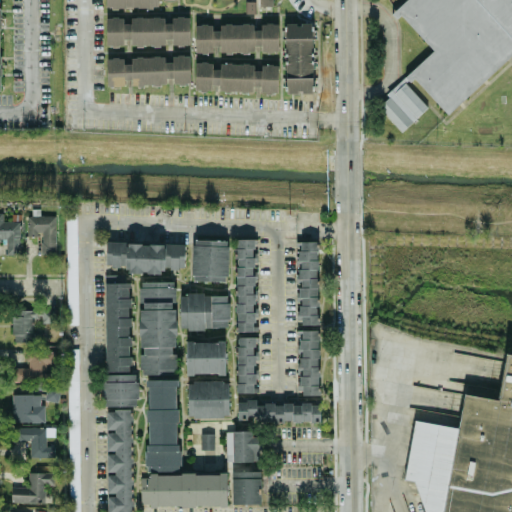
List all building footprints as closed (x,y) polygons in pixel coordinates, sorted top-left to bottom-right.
[(511,0),(511,52),(472,89),(446,113),(409,73),(435,49),(396,7),(403,0),(511,0)] [(106,45),(189,45),(189,16),(172,16),(172,23),(164,23),(164,16),(131,16),(131,23),(123,23),(123,17),(106,17),(106,45)] [(194,52),(278,52),(278,23),(220,23),(220,30),(212,30),(212,24),(194,24),(194,52)] [(285,93),(312,92),(312,23),(285,23),(285,93)] [(189,55),(172,55),(172,62),(164,62),(164,56),(106,57),(106,85),(163,85),(163,77),(173,77),(173,83),(190,83),(189,55)] [(194,90),(277,92),(278,64),(261,64),(261,70),(253,70),(253,63),(220,62),(220,69),(212,69),(212,62),(195,61),(194,90)] [(20,220),(3,221),(2,212),(0,211),(0,239),(5,240),(5,255),(21,254),(20,220)] [(55,215),(27,215),(27,236),(40,236),(41,254),(62,253),(61,234),(56,234),(55,215)] [(254,238),(234,238),(235,330),(254,330),(254,238)] [(227,281),(228,239),(192,239),(191,280),(227,281)] [(297,324),(318,324),(317,240),(296,241),(296,263),(297,324)] [(184,244),(106,242),(105,265),(125,266),(125,272),(166,273),(166,268),(184,268),(184,244)] [(175,286),(156,286),(156,281),(139,281),(139,354),(140,354),(140,374),(175,374),(175,286)] [(104,282),(105,405),(137,405),(137,373),(130,373),(129,282),(104,282)] [(228,293),(179,294),(180,328),(229,327),(228,293)] [(59,322),(59,310),(12,309),(12,341),(45,341),(45,327),(38,327),(38,322),(59,322)] [(297,395),(319,394),(318,329),(296,330),(297,395)] [(254,336),(236,336),(237,392),(255,392),(254,336)] [(186,373),(224,373),(224,340),(185,340),(186,373)] [(79,511),(78,364),(78,348),(68,348),(68,511),(79,511)] [(13,380),(54,378),(52,349),(25,350),(26,359),(12,360),(13,380)] [(511,511),(511,356),(505,355),(498,399),(463,393),(458,427),(413,420),(404,479),(422,482),(417,511),(511,511)] [(148,505),(260,505),(260,471),(178,472),(177,378),(147,379),(148,505)] [(187,381),(187,416),(228,416),(228,380),(187,381)] [(45,399),(57,402),(60,388),(47,386),(45,399)] [(44,421),(45,405),(39,405),(39,393),(12,393),(11,421),(44,421)] [(320,420),(320,402),(256,402),(256,399),(237,399),(237,421),(320,420)] [(106,511),(132,511),(131,408),(106,409),(106,430),(106,511)] [(29,457),(54,457),(54,445),(45,445),(45,426),(14,426),(14,440),(29,440),(29,457)] [(259,460),(258,430),(225,431),(226,461),(259,460)] [(213,433),(200,433),(200,449),(213,449),(213,433)] [(11,501),(46,502),(47,484),(53,485),(53,472),(27,471),(27,486),(11,486),(11,501)] [(140,477),(140,501),(149,501),(148,477),(140,477)]
